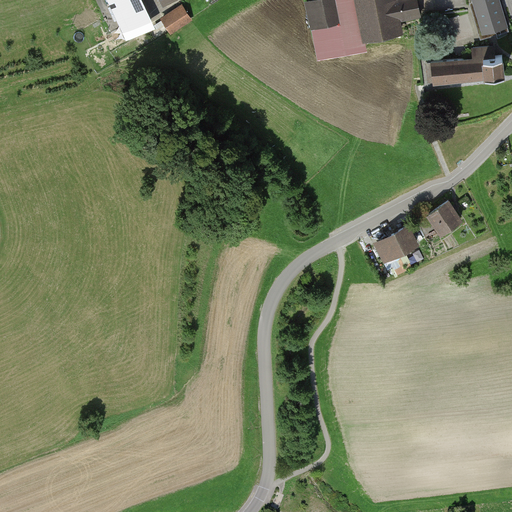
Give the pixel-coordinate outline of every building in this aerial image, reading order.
[(109,0),(126,36),(150,25),(138,0),(109,0)] [(400,23),(419,20),(414,0),(349,0),(335,3),(334,0),(324,0),(304,4),(316,62),(365,53),(363,44),(402,36),(400,23)] [(474,0),(484,32),(498,28),(500,33),(507,31),(497,0),(474,0)] [(171,31),(190,19),(182,6),(163,19),(171,31)] [(434,82),(504,74),(502,55),(492,56),(490,46),(473,48),(474,57),(431,62),(434,82)] [(430,213),(442,231),(460,218),(448,201),(430,213)] [(392,235),(382,241),(380,247),(385,258),(417,242),(408,225),(392,233),(392,235)]
